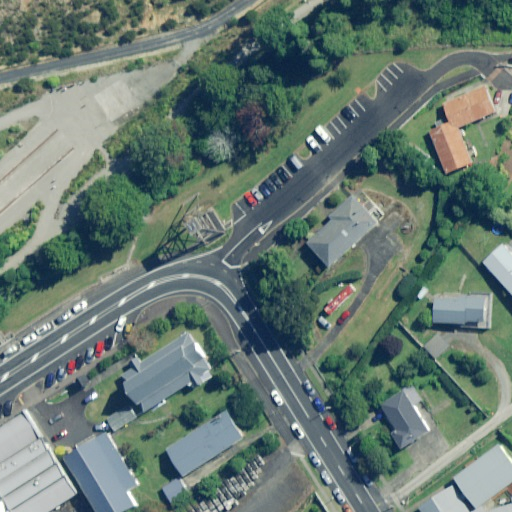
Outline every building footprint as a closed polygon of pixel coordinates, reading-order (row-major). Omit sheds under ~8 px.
[(142,96),(132,81),(126,85),(135,100),(142,96)] [(497,113),(487,87),(444,104),(451,122),(430,131),(447,174),(474,164),(460,127),(497,113)] [(379,222),(356,198),(308,243),(332,268),(379,222)] [(511,237),(503,245),(484,263),(511,292),(511,237)] [(488,322),(489,299),(436,298),(435,323),(466,324),(466,321),(488,322)] [(450,347),(438,334),(424,347),(436,360),(450,347)] [(202,370),(180,336),(119,375),(143,407),(202,370)] [(430,432),(405,390),(382,404),(398,430),(393,433),(402,449),(430,432)] [(138,419),(132,407),(108,419),(114,431),(138,419)] [(219,410),(156,448),(174,476),(236,437),(219,410)] [(14,413),(0,422),(0,511),(31,511),(63,492),(14,413)] [(94,430),(50,458),(84,511),(117,511),(138,499),(94,430)] [(489,440),(448,471),(470,500),(511,469),(489,440)] [(191,495),(180,477),(162,488),(173,506),(191,495)] [(511,511),(511,489),(463,505),(444,477),(409,502),(415,511),(511,511)]
